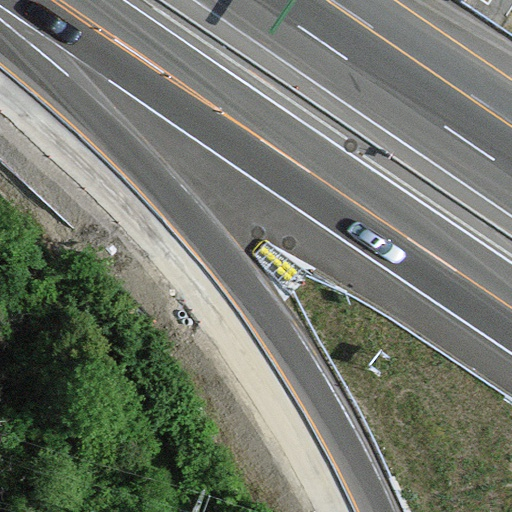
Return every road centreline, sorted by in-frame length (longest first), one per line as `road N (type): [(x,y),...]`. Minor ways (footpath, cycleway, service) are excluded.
road 1 (motorway): [(0,57),(139,188),(246,312),(293,378),(366,511)]
road 2 (motorway): [(44,0),(511,322)]
road 3 (motorway): [(511,165),(268,0)]
road 4 (motorway): [(511,130),(292,0)]
